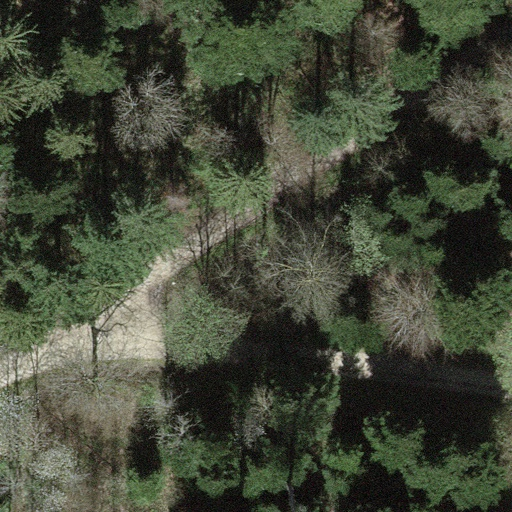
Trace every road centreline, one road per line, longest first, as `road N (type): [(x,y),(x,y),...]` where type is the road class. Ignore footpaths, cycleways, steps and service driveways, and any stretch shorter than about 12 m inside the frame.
road 1 (track): [(511,31),(0,370)]
road 2 (track): [(70,322),(511,383)]
